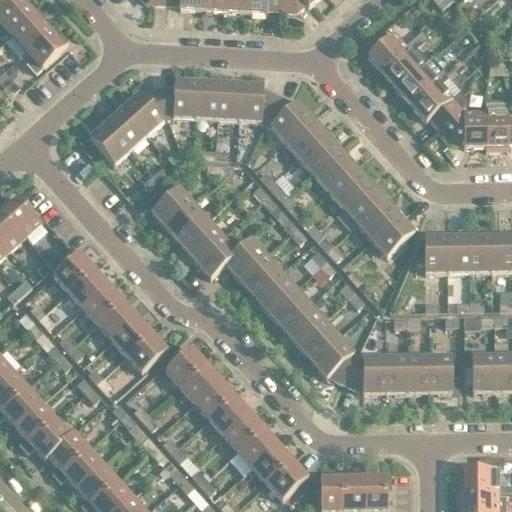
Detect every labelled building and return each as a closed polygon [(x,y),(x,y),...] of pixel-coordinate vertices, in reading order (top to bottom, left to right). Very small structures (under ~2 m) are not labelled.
[(0,0),(0,19),(22,0),(0,0)] [(0,25),(12,38),(37,15),(23,0),(22,0),(0,19),(0,25)] [(201,0),(166,0),(166,8),(178,8),(178,12),(200,14),(201,0)] [(201,0),(200,14),(222,15),(222,0),(201,0)] [(222,0),(222,15),(243,16),(244,0),(222,0)] [(244,0),(243,16),(266,17),(266,13),(285,14),(285,0),(244,0)] [(285,0),(285,14),(296,15),(305,7),(307,10),(318,0),(285,0)] [(441,13),(451,4),(447,0),(432,0),(431,2),(441,13)] [(37,15),(12,38),(26,55),(52,31),(37,15)] [(35,77),(67,48),(52,31),(26,55),(31,61),(25,66),(35,77)] [(419,49),(427,41),(420,34),(412,42),(419,49)] [(366,59),(381,76),(407,52),(404,49),(392,36),(387,41),(382,35),(370,46),(375,51),(366,59)] [(411,56),(419,49),(412,42),(404,49),(407,52),(381,76),(396,92),(422,69),(411,56)] [(422,69),(396,92),(410,108),(436,85),(439,88),(448,81),(441,74),(433,81),(422,69)] [(0,87),(10,99),(11,99),(19,92),(4,75),(0,77),(0,87)] [(172,121),(194,122),(196,86),(196,88),(187,88),(188,85),(174,84),(174,87),(157,93),(167,123),(172,121)] [(453,118),(461,112),(462,111),(466,101),(459,93),(450,100),(439,88),(436,85),(410,108),(425,125),(428,122),(439,134),(455,120),(453,118)] [(194,122),(216,124),(218,87),(205,86),(205,89),(197,88),(197,86),(196,86),(194,122)] [(231,90),(231,88),(218,87),(216,124),(237,125),(239,88),(239,91),(231,90)] [(260,126),(264,128),(278,100),(262,92),(262,89),(248,89),(248,91),(240,91),(240,88),(239,88),(237,125),(260,126)] [(138,97),(128,106),(129,108),(123,114),(122,112),(121,112),(146,139),(163,124),(167,123),(157,93),(140,99),(138,97)] [(304,118),(305,116),(296,106),(294,107),(278,100),(264,128),(269,130),(284,147),(311,123),(311,122),(309,124),(304,118)] [(500,150),(507,150),(507,146),(511,145),(511,107),(511,105),(485,105),(485,115),(484,115),(485,150),(485,154),(500,154),(500,150)] [(130,154),(146,139),(121,112),(121,113),(122,114),(116,120),(115,118),(105,127),(130,154)] [(485,150),(484,115),(464,115),(461,112),(453,118),(455,120),(439,134),(450,147),(462,147),(462,150),(485,150)] [(312,123),(311,123),(284,147),(299,163),(326,139),(317,129),(315,131),(310,125),(312,123)] [(105,127),(95,135),(97,137),(91,142),(89,141),(88,142),(113,169),(130,154),(105,127)] [(299,163),(313,179),(340,155),(340,154),(338,156),(333,150),(334,148),(326,139),(299,163)] [(200,161),(213,161),(213,152),(200,152),(200,161)] [(213,161),(226,161),(226,152),(213,152),(213,161)] [(313,179),(327,195),(355,171),(346,161),(344,163),(339,157),(341,155),(340,155),(313,179)] [(206,176),(217,176),(217,167),(206,167),(206,176)] [(217,176),(228,176),(228,167),(217,167),(217,176)] [(158,185),(169,175),(163,168),(152,179),(158,185)] [(327,195),(342,211),(369,187),(367,188),(361,182),(363,181),(355,171),(327,195)] [(275,185),(267,176),(260,182),(268,190),(275,185)] [(148,194),(158,185),(152,179),(142,187),(148,194)] [(284,195),(275,185),(268,190),(277,201),(284,195)] [(342,211),(356,228),(383,203),(375,193),(373,195),(368,189),(369,187),(342,211)] [(261,205),(268,199),(260,190),(253,196),(261,205)] [(157,223),(165,233),(193,209),(177,192),(150,216),(151,217),(153,216),(158,222),(157,223)] [(270,216),(277,210),(268,199),(261,205),(270,216)] [(24,241),(40,226),(43,224),(39,219),(36,222),(17,200),(1,215),(24,241)] [(356,228),(371,244),(398,219),(397,219),(396,220),(390,214),(392,213),(383,203),(356,228)] [(289,214),(297,223),(303,217),(295,208),(289,214)] [(179,249),(180,249),(207,225),(193,209),(165,233),(174,243),(176,241),(181,247),(179,249)] [(0,215),(0,244),(9,254),(24,241),(1,215),(0,215)] [(313,227),(303,217),(297,223),(306,233),(313,227)] [(413,236),(404,226),(402,227),(396,221),(398,220),(398,219),(371,244),(386,261),(413,236)] [(290,238),(296,232),(288,223),(282,229),(290,238)] [(221,241),(207,225),(180,249),(180,250),(182,248),(187,254),(185,256),(194,265),(221,241)] [(299,248),(306,242),(296,232),(290,238),(299,248)] [(490,240),(489,240),(489,276),(511,276),(511,239),(498,240),(498,242),(490,242),(490,240)] [(325,255),(332,249),(324,240),(318,246),(325,255)] [(424,277),(446,277),(446,240),(445,240),(445,243),(437,243),(437,240),(423,241),(424,277)] [(446,240),(446,277),(468,277),(467,240),(455,240),(455,243),(447,243),(446,240)] [(468,277),(489,276),(489,240),(488,240),(488,242),(480,242),(480,240),(467,240),(468,277)] [(224,269),(223,268),(236,257),(235,256),(221,241),(194,265),(203,275),(205,273),(210,279),(208,281),(209,282),(224,269)] [(230,275),(238,284),(265,260),(250,243),(235,256),(236,257),(223,268),(224,269),(226,267),(232,273),(230,275)] [(0,244),(0,262),(9,254),(0,244)] [(342,260),(332,249),(325,255),(335,266),(342,260)] [(319,270),(326,264),(318,255),(311,261),(319,270)] [(93,273),(78,256),(52,279),(67,296),(93,273)] [(52,271),(61,263),(55,257),(46,265),(52,271)] [(252,300),(280,276),(265,260),(238,284),(247,294),(248,292),(254,298),(252,300)] [(328,281),(335,275),(326,264),(319,270),(328,281)] [(42,280),(52,271),(46,265),(36,273),(42,280)] [(67,296),(82,312),(108,289),(93,273),(67,296)] [(362,283),(354,273),(347,279),(356,289),(362,283)] [(260,305),(258,307),(267,317),(294,292),(280,276),(252,300),(253,301),(255,299),(260,305)] [(21,299),(31,290),(25,284),(15,292),(21,299)] [(348,302),(354,297),(346,288),(340,294),(348,302)] [(96,328),(122,305),(108,289),(82,312),(96,328)] [(12,307),(21,299),(15,292),(6,301),(12,307)] [(281,332),(281,333),(309,308),(294,292),(267,317),(276,326),(277,325),(283,331),(281,332)] [(357,313),(364,307),(354,297),(348,302),(357,313)] [(96,328),(111,344),(136,321),(122,305),(96,328)] [(511,314),(511,305),(498,306),(498,314),(511,314)] [(424,315),(437,315),(437,306),(424,306),(424,315)] [(455,315),(468,315),(468,306),(455,306),(455,315)] [(482,306),(468,306),(468,315),(482,315),(482,306)] [(37,323),(44,317),(35,308),(29,314),(37,323)] [(287,339),(296,349),(323,324),(309,308),(281,333),(282,333),(284,332),(289,338),(287,339)] [(46,332),(52,326),(44,317),(37,323),(46,332)] [(26,333),(33,327),(24,318),(18,324),(26,333)] [(125,360),(151,337),(136,321),(111,344),(125,360)] [(480,330),(493,330),(493,321),(480,321),(480,330)] [(506,330),(506,321),(493,321),(493,330),(506,330)] [(392,331),(405,331),(405,322),(392,323),(392,331)] [(405,331),(419,331),(418,322),(405,322),(405,331)] [(444,331),(457,330),(457,322),(444,322),(444,331)] [(310,365),(338,341),(323,324),(296,349),(304,359),(306,357),(312,363),(310,365)] [(34,343),(41,337),(33,327),(26,333),(34,343)] [(125,360),(140,377),(166,354),(151,337),(125,360)] [(66,355),(73,349),(64,340),(58,346),(66,355)] [(327,380),(344,388),(357,359),(353,358),(338,341),(310,365),(311,365),(312,364),(318,370),(316,371),(325,382),(327,380)] [(445,341),(436,341),(436,350),(446,350),(445,341)] [(75,364),(81,358),(73,349),(66,355),(75,364)] [(55,365),(62,359),(53,350),(47,356),(55,365)] [(205,368),(190,351),(164,374),(179,391),(205,368)] [(64,375),(70,369),(62,359),(55,365),(64,375)] [(385,398),(384,361),(361,361),(357,359),(344,388),(362,396),(362,398),(376,398),(376,395),(384,395),(384,398),(385,398)] [(494,396),(507,396),(507,394),(511,393),(511,359),(493,360),(494,396)] [(437,395),(437,397),(451,397),(450,360),(427,361),(428,397),(428,395),(437,395)] [(471,360),(471,397),(473,397),(473,394),(481,394),(481,396),(494,396),(493,360),(471,360)] [(406,361),(384,361),(385,398),(385,395),(393,395),(393,398),(406,397),(406,361)] [(427,361),(406,361),(406,397),(419,397),(419,395),(427,395),(427,397),(428,397),(427,361)] [(0,385),(12,375),(0,362),(0,385)] [(194,407),(220,384),(205,368),(179,391),(194,407)] [(95,387),(102,381),(94,372),(87,378),(95,387)] [(0,414),(26,391),(12,375),(0,385),(0,414)] [(104,397),(111,391),(102,381),(95,387),(104,397)] [(84,397),(91,391),(82,382),(76,388),(84,397)] [(208,423),(234,400),(220,384),(194,407),(208,423)] [(0,423),(4,419),(15,431),(40,407),(26,391),(0,414),(0,423)] [(93,407),(99,401),(91,391),(84,397),(93,407)] [(223,439),(248,416),(234,400),(208,423),(223,439)] [(25,442),(18,448),(22,453),(55,423),(40,407),(15,431),(25,442)] [(120,424),(126,418),(118,409),(111,415),(120,424)] [(141,425),(148,419),(139,410),(133,416),(141,425)] [(237,455),(263,432),(248,416),(223,439),(237,455)] [(128,433),(135,427),(126,418),(120,424),(128,433)] [(150,435),(156,429),(148,419),(141,425),(150,435)] [(27,457),(33,451),(44,463),(48,460),(47,460),(70,440),(69,439),(55,423),(22,453),(27,457)] [(237,455),(251,471),(277,448),(263,432),(237,455)] [(58,471),(51,477),(55,482),(88,453),(72,436),(69,439),(70,440),(47,460),(48,460),(58,471)] [(149,456),(155,450),(147,441),(140,447),(149,456)] [(170,457),(177,451),(168,442),(162,448),(170,457)] [(251,471),(266,488),(292,464),(277,448),(251,471)] [(157,466),(164,460),(155,450),(149,456),(157,466)] [(179,467),(185,461),(177,451),(170,457),(179,467)] [(59,487),(66,481),(76,492),(102,469),(88,453),(55,482),(59,487)] [(462,495),(497,495),(497,490),(497,473),(503,473),(502,460),(478,460),(478,472),(462,472),(462,495),(458,495),(462,495)] [(281,505),(307,481),(292,464),(266,488),(281,505)] [(102,469),(76,492),(87,503),(80,509),(81,511),(86,511),(117,485),(102,469)] [(177,488),(184,482),(176,473),(169,479),(177,488)] [(199,490),(206,484),(197,474),(190,480),(199,490)] [(363,511),(363,480),(342,481),(342,511),(363,511)] [(386,511),(386,480),(363,480),(363,511),(386,511)] [(319,481),(319,511),(342,511),(342,481),(319,481)] [(186,498),(192,492),(184,482),(177,488),(186,498)] [(207,499),(214,493),(206,484),(199,490),(207,499)] [(118,511),(131,501),(117,485),(86,511),(118,511)] [(508,500),(508,490),(497,490),(497,495),(462,495),(462,504),(458,504),(458,511),(504,511),(504,500),(508,500)] [(217,510),(218,511),(231,511),(219,498),(212,504),(217,510)] [(140,511),(131,501),(118,511),(140,511)]
